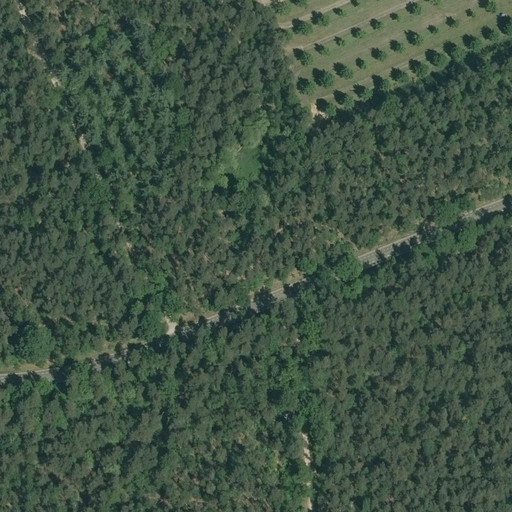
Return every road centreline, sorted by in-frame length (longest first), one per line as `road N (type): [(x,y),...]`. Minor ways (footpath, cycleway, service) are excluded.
road 1 (tertiary): [(0,381),(115,362),(511,203)]
road 2 (track): [(291,291),(310,511)]
road 3 (track): [(97,177),(178,337)]
road 4 (track): [(97,177),(42,52)]
